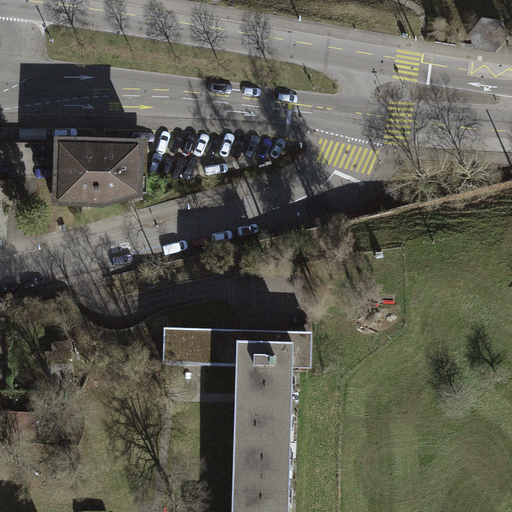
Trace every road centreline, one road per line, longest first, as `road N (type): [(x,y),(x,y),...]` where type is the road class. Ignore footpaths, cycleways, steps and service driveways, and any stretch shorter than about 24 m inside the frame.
road 1 (residential): [(0,277),(293,201),(320,188),(349,157),(368,117)]
road 2 (primary): [(15,74),(368,117)]
road 3 (primary): [(360,61),(17,9)]
road 4 (primary): [(511,89),(360,61)]
road 5 (primary): [(368,117),(511,121)]
